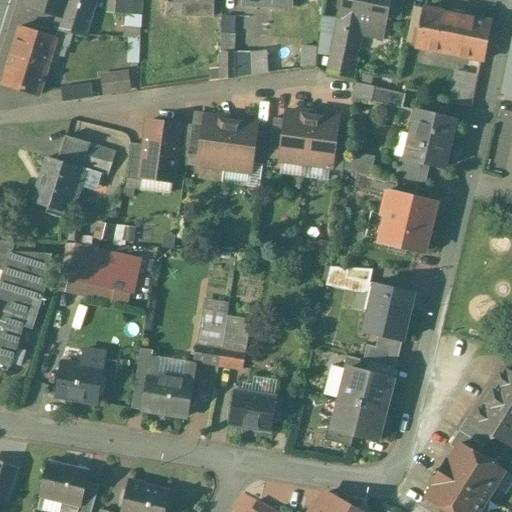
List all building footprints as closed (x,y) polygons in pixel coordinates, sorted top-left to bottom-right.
[(27,0),(26,6),(57,15),(63,17),(67,0),(27,0)] [(95,0),(67,0),(63,17),(57,15),(52,30),(57,32),(84,36),(95,0)] [(115,0),(114,13),(125,14),(141,15),(142,0),(115,0)] [(154,0),(142,0),(141,15),(141,16),(141,17),(141,19),(153,20),(154,0)] [(213,0),(165,0),(165,1),(165,15),(212,16),(213,3),(213,0)] [(339,0),(336,17),(336,18),(337,18),(384,27),(386,17),(389,0),(339,0)] [(402,0),(389,0),(386,17),(399,20),(402,0)] [(490,22),(422,8),(415,47),(482,61),(490,22)] [(141,15),(125,14),(122,38),(127,38),(139,38),(141,19),(141,17),(141,16),(141,15)] [(336,17),(322,16),(318,45),(331,46),(337,18),(336,18),(336,17)] [(233,17),(220,17),(220,34),(233,35),(233,17)] [(384,27),(337,18),(331,46),(326,74),(351,79),(360,35),(382,39),(384,27)] [(55,37),(19,27),(2,85),(37,96),(55,37)] [(233,35),(220,34),(219,70),(218,80),(247,77),(249,77),(249,52),(232,52),(233,35)] [(139,38),(127,38),(126,62),(137,63),(139,38)] [(511,40),(501,93),(511,95),(511,40)] [(219,70),(209,72),(209,81),(218,80),(219,70)] [(477,76),(454,72),(448,103),(471,107),(477,76)] [(126,73),(101,77),(103,93),(128,90),(126,73)] [(89,84),(60,88),(62,102),(91,98),(89,84)] [(404,94),(373,88),(370,102),(401,109),(404,94)] [(454,120),(415,111),(404,158),(404,159),(428,165),(442,168),(447,149),(445,149),(452,120),(454,121),(454,120)] [(311,116),(285,112),(284,120),(280,152),(279,160),(304,163),(311,116)] [(337,119),(311,116),(304,163),(330,167),(331,159),(336,127),(337,119)] [(230,121),(204,117),(203,125),(198,157),(197,165),(223,168),(230,121)] [(284,120),(272,119),(268,150),(280,152),(284,120)] [(255,124),(230,121),(223,168),(249,172),(250,164),(254,132),(255,124)] [(178,126),(147,122),(144,145),(140,173),(141,173),(141,177),(171,181),(176,145),(178,126)] [(191,125),(179,123),(178,126),(176,145),(188,147),(191,125)] [(203,125),(191,123),(191,125),(188,147),(187,155),(198,157),(203,125)] [(348,129),(336,127),(331,159),(343,160),(348,129)] [(266,134),(254,132),(250,164),(262,165),(266,134)] [(64,137),(56,162),(45,158),(31,202),(48,207),(46,213),(63,218),(68,201),(74,202),(83,174),(77,172),(79,167),(107,175),(114,152),(64,137)] [(144,145),(129,143),(129,144),(131,153),(126,179),(140,181),(141,177),(141,173),(140,173),(144,145)] [(369,173),(373,159),(349,151),(345,166),(369,173)] [(428,165),(404,159),(404,158),(400,157),(396,175),(424,182),(428,165)] [(391,181),(356,173),(353,187),(387,195),(391,181)] [(140,181),(126,179),(125,187),(139,189),(140,181)] [(434,203),(400,195),(388,244),(422,252),(434,203)] [(134,243),(136,225),(96,220),(94,238),(134,243)] [(51,254),(11,252),(14,242),(0,241),(0,270),(3,272),(0,282),(0,310),(23,318),(23,319),(33,322),(45,284),(42,283),(51,254)] [(136,263),(74,249),(67,279),(129,293),(136,263)] [(371,270),(347,268),(345,279),(368,284),(371,270)] [(412,293),(373,284),(373,285),(374,286),(368,311),(367,311),(362,332),(377,335),(401,341),(412,293)] [(23,318),(0,310),(0,362),(8,365),(23,319),(23,318)] [(226,316),(202,312),(200,326),(198,338),(221,342),(226,316)] [(377,335),(375,347),(366,345),(362,361),(368,362),(394,369),(401,341),(377,335)] [(221,342),(198,338),(194,361),(218,365),(221,342)] [(245,346),(221,342),(218,365),(241,369),(245,346)] [(362,361),(345,356),(342,369),(345,370),(346,369),(365,374),(368,362),(362,361)] [(101,369),(60,363),(55,396),(95,403),(101,369)] [(365,374),(346,369),(345,370),(338,399),(384,410),(391,380),(365,374)] [(511,374),(502,369),(470,421),(490,434),(511,447),(511,374)] [(190,382),(148,375),(142,410),(185,417),(190,382)] [(274,398),(234,391),(228,424),(269,431),(274,398)] [(384,410),(338,399),(332,423),(331,428),(352,434),(376,440),(384,410)] [(470,421),(465,419),(458,430),(483,446),(490,434),(470,421)] [(352,434),(331,428),(332,423),(328,422),(323,440),(349,447),(352,434)] [(483,446),(458,430),(448,446),(454,449),(458,444),(476,456),(483,446)] [(476,456),(458,444),(454,449),(447,461),(445,460),(431,484),(433,485),(425,498),(447,511),(477,511),(502,472),(476,456)] [(0,461),(0,499),(7,502),(18,466),(0,461)] [(87,472),(47,462),(39,496),(79,506),(87,472)] [(163,511),(168,492),(144,486),(144,484),(128,481),(128,482),(120,511),(163,511)] [(359,511),(325,493),(316,510),(319,511),(359,511)] [(276,511),(256,501),(250,511),(276,511)]
